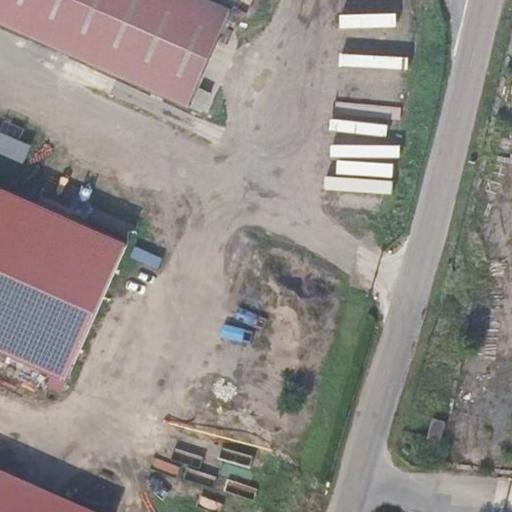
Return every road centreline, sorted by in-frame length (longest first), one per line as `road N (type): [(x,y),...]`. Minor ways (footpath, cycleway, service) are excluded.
road 1 (unclassified): [(486,0),(343,511)]
road 2 (unknown): [(0,63),(203,157),(243,159),(270,150),(313,107),(337,59),(330,0)]
